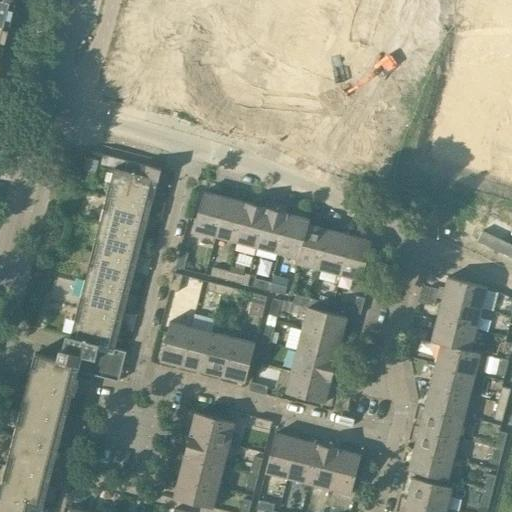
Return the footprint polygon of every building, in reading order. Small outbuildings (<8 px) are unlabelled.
[(0,0),(0,24),(5,26),(11,3),(0,0)] [(511,0),(111,0),(97,48),(108,51),(110,51),(120,54),(137,59),(160,66),(177,71),(193,76),(296,106),(383,131),(511,168),(511,0)] [(75,320),(71,337),(86,341),(110,347),(124,290),(153,178),(159,180),(162,168),(109,155),(103,153),(100,164),(114,168),(110,184),(115,185),(109,208),(104,207),(95,241),(100,242),(94,265),(89,264),(81,297),(85,298),(79,322),(75,320)] [(84,169),(96,172),(99,160),(87,157),(84,169)] [(194,230),(216,235),(226,197),(204,191),(194,230)] [(247,202),(226,197),(216,235),(237,241),(247,202)] [(153,198),(149,215),(161,219),(166,202),(153,198)] [(247,201),(247,202),(237,241),(258,247),(268,207),(247,201)] [(289,213),(268,207),(258,247),(279,252),(289,213)] [(311,219),(289,213),(279,252),(299,258),(300,258),(309,223),(310,224),(311,219)] [(298,262),(320,268),(330,229),(310,224),(309,223),(300,258),(299,258),(298,262)] [(351,235),(330,229),(320,268),(341,274),(351,235)] [(373,240),(351,235),(341,274),(362,279),(373,240)] [(184,268),(189,252),(180,250),(176,266),(184,268)] [(139,254),(134,271),(147,274),(151,258),(139,254)] [(227,279),(229,271),(213,266),(210,275),(227,279)] [(227,279),(243,283),(245,275),(229,271),(227,279)] [(170,289),(179,291),(183,274),(174,272),(170,289)] [(439,288),(437,296),(443,298),(482,308),(494,311),(498,292),(487,289),(487,286),(448,276),(445,290),(439,288)] [(253,286),(269,290),(271,281),(255,277),(253,286)] [(223,294),(225,285),(209,281),(207,290),(223,294)] [(287,286),(271,281),(269,290),(285,294),(287,286)] [(437,296),(439,288),(423,284),(421,292),(437,296)] [(241,289),(225,285),(223,294),(239,298),(241,289)] [(262,316),(265,304),(267,296),(251,292),(249,300),(251,301),(249,312),(262,316)] [(421,292),(418,301),(435,305),(437,296),(421,292)] [(293,302),(308,306),(310,307),(312,298),(296,294),(293,302)] [(353,311),(361,313),(365,297),(357,295),(353,311)] [(278,316),(282,300),(273,297),(269,314),(278,316)] [(328,302),(312,298),(310,307),(326,311),(328,302)] [(443,298),(438,317),(477,327),(482,308),(443,298)] [(280,311),(301,317),(304,306),(282,301),(280,311)] [(310,307),(308,306),(303,328),(342,338),(347,316),(326,311),(310,307)] [(124,311),(120,327),(132,331),(137,314),(124,311)] [(472,350),(477,327),(438,317),(432,340),(442,343),(442,342),(472,350)] [(160,359),(182,365),(192,326),(170,320),(160,359)] [(271,342),(275,326),(266,324),(262,340),(271,342)] [(182,365),(203,370),(213,331),(192,326),(182,365)] [(291,327),(286,345),(298,348),(297,349),(337,359),(342,338),(303,328),(302,329),(291,327)] [(412,327),(410,335),(426,339),(428,331),(412,327)] [(234,337),(213,331),(203,370),(224,376),(234,337)] [(0,511),(26,511),(29,502),(39,504),(53,448),(68,392),(75,364),(80,365),(79,370),(119,380),(126,351),(110,347),(86,341),(71,337),(66,335),(63,349),(61,349),(60,348),(57,358),(35,353),(28,382),(25,393),(29,395),(23,418),(19,417),(13,438),(6,465),(11,466),(8,478),(3,476),(0,489),(0,511)] [(246,381),(256,342),(234,337),(224,376),(246,381)] [(267,359),(271,342),(262,340),(258,356),(267,359)] [(442,343),(437,363),(476,373),(481,352),(472,350),(442,342),(442,343)] [(331,380),(337,359),(297,349),(292,370),(331,380)] [(496,374),(505,376),(509,360),(500,357),(496,374)] [(476,373),(437,363),(431,384),(470,394),(480,397),(485,377),(475,375),(476,373)] [(326,402),(331,380),(292,370),(287,392),(326,402)] [(250,390),(266,394),(268,385),(252,381),(250,386),(250,390)] [(431,384),(426,405),(465,415),(470,394),(431,384)] [(507,404),(511,388),(502,386),(498,402),(507,404)] [(502,420),(507,404),(498,402),(494,418),(502,420)] [(465,415),(426,405),(420,426),(459,436),(465,415)] [(67,412),(63,429),(75,432),(79,415),(67,412)] [(191,433),(230,444),(236,422),(196,412),(191,433)] [(272,421),(256,416),(254,425),(270,429),(272,421)] [(420,426),(414,448),(453,458),(459,436),(420,426)] [(508,432),(499,430),(495,446),(503,448),(508,432)] [(266,471),(288,477),(298,438),(276,432),(266,471)] [(225,465),(230,444),(191,433),(190,433),(185,454),(225,465)] [(318,443),(298,438),(288,477),(308,482),(318,443)] [(318,443),(308,482),(329,487),(339,448),(318,443)] [(503,448),(495,446),(491,462),(499,464),(503,448)] [(361,454),(339,448),(329,487),(351,493),(361,454)] [(453,458),(414,448),(409,469),(448,479),(453,458)] [(180,475),(219,486),(225,465),(185,454),(180,475)] [(254,455),(250,471),(259,474),(263,457),(254,455)] [(53,468),(49,485),(61,488),(65,471),(53,468)] [(250,471),(246,488),(255,490),(259,474),(250,471)] [(488,473),(484,489),(492,491),(497,475),(488,473)] [(214,508),(219,486),(180,475),(174,497),(214,508)] [(414,477),(409,496),(448,506),(453,487),(414,477)] [(488,507),(492,491),(484,489),(480,505),(488,507)] [(446,511),(448,506),(409,496),(404,511),(446,511)] [(249,511),(252,500),(244,498),(240,511),(249,511)] [(273,511),(275,503),(259,499),(257,508),(273,511)]
